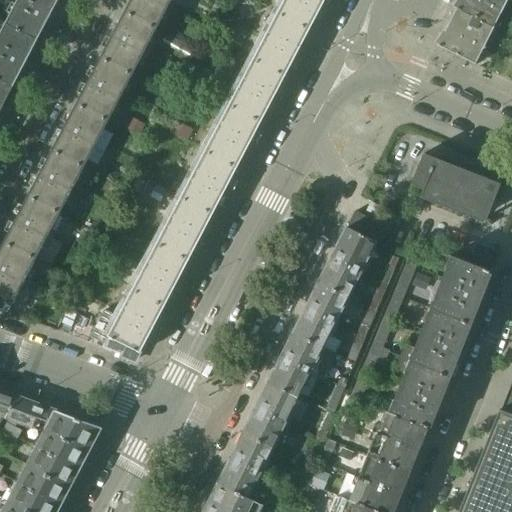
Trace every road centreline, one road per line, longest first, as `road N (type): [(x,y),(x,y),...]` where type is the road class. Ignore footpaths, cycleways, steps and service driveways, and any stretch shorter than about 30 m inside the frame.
road 1 (residential): [(215,432),(339,193),(346,163)]
road 2 (residential): [(161,407),(297,148)]
road 3 (residential): [(511,289),(422,511)]
road 4 (residential): [(0,188),(96,0)]
road 5 (residential): [(161,407),(0,349)]
road 6 (residential): [(387,78),(511,131)]
